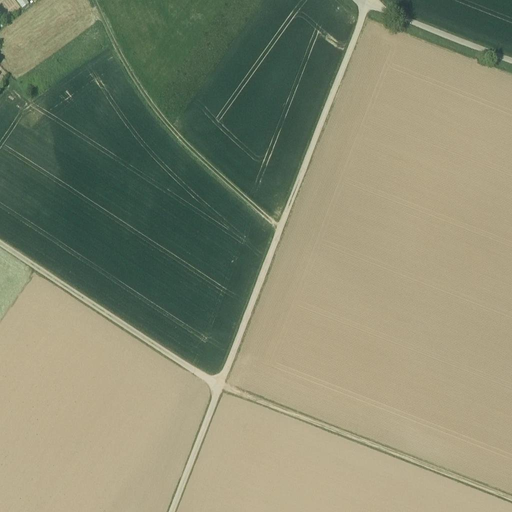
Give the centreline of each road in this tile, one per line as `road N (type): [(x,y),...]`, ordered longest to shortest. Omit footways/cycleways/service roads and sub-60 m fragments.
road 1 (track): [(367,0),(218,387),(511,501)]
road 2 (track): [(0,241),(218,387),(170,511)]
road 3 (track): [(94,0),(143,95),(278,230)]
road 4 (track): [(355,0),(511,63)]
